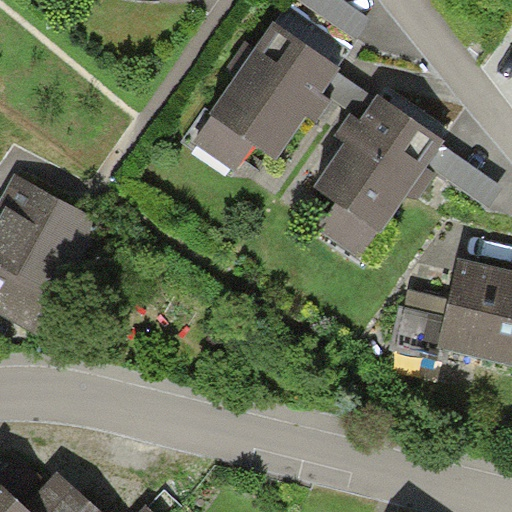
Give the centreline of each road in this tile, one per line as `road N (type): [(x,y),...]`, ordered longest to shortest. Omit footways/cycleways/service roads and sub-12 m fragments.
road 1 (residential): [(0,392),(59,392),(511,491)]
road 2 (residential): [(511,133),(404,0)]
